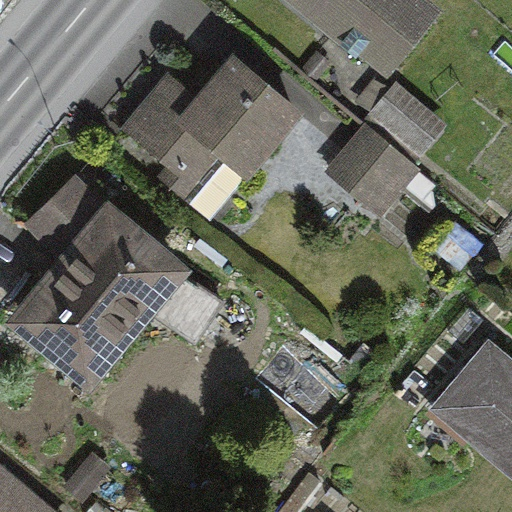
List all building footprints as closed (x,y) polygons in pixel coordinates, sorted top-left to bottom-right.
[(288,0),(380,80),(430,22),(404,0),(288,0)] [(165,88),(127,132),(170,169),(161,180),(205,218),(289,121),(233,72),(196,114),(165,88)] [(398,95),(377,118),(415,152),(436,128),(398,95)] [(363,135),(330,175),(379,214),(411,175),(363,135)] [(69,263),(13,333),(82,388),(144,311),(163,326),(192,291),(66,190),(32,233),(69,263)] [(511,375),(486,353),(435,415),(511,478),(511,375)] [(44,511),(0,474),(0,511),(44,511)]
